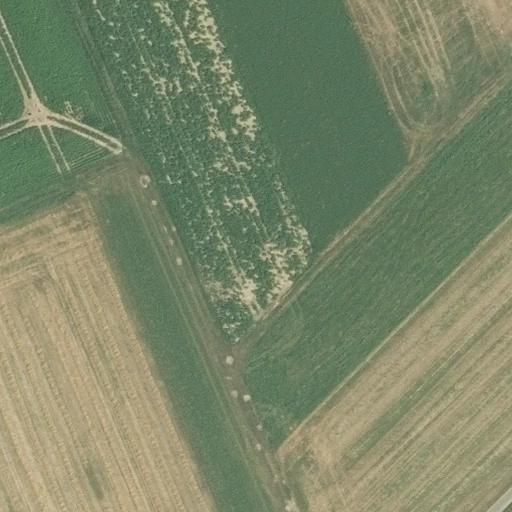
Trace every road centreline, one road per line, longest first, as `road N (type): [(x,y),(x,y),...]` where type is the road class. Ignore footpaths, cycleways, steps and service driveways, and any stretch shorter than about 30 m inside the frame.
road 1 (track): [(69,0),(288,511)]
road 2 (track): [(511,79),(227,365)]
road 3 (track): [(141,163),(0,226)]
